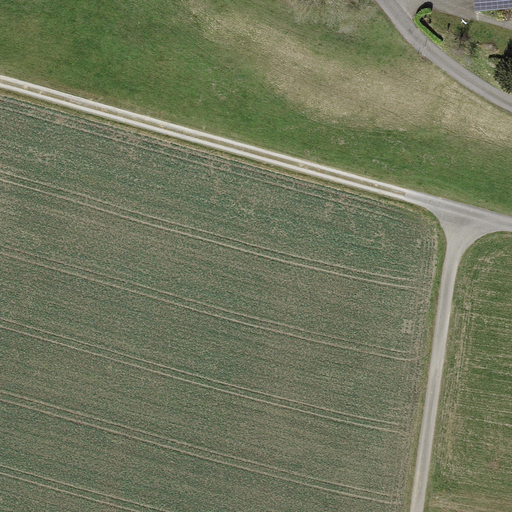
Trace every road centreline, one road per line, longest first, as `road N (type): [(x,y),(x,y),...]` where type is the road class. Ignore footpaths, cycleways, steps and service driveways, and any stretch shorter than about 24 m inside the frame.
road 1 (track): [(0,87),(462,214)]
road 2 (track): [(462,214),(416,511)]
road 3 (residential): [(379,0),(411,41),(511,113)]
